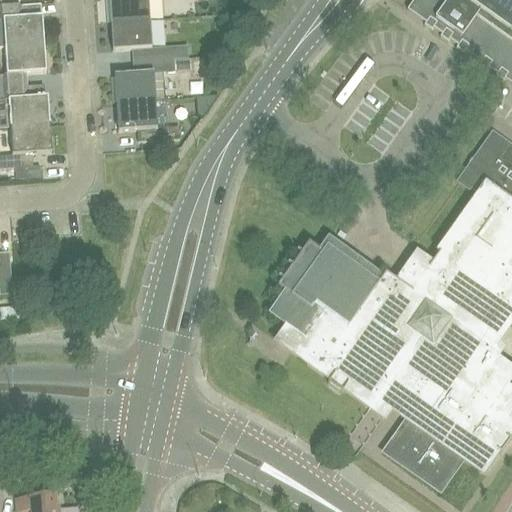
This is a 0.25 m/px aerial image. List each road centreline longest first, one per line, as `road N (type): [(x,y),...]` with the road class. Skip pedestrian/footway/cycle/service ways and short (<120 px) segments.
road 1 (tertiary): [(150,412),(204,196),(238,130),(333,0)]
road 2 (residential): [(0,186),(63,181),(71,141),(63,0)]
road 3 (tertiary): [(335,511),(231,445),(150,412)]
road 4 (tertiary): [(0,388),(52,387),(150,412)]
